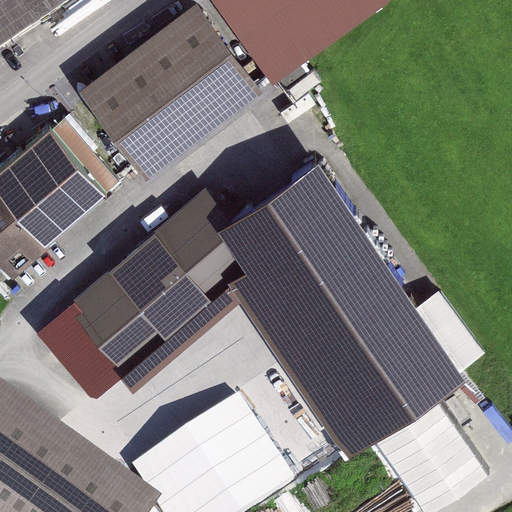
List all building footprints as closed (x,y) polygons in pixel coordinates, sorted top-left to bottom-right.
[(0,0),(0,58),(84,0),(0,0)] [(199,0),(194,0),(80,85),(146,174),(264,86),(199,0)] [(377,0),(225,0),(276,71),(377,0)] [(119,180),(57,112),(0,163),(0,250),(19,271),(119,180)] [(236,216),(214,186),(72,291),(130,369),(242,286),(365,449),(472,370),(465,360),(483,347),(438,286),(431,291),(325,150),(236,216)] [(332,451),(279,370),(240,395),(293,476),(332,451)] [(156,511),(170,493),(4,382),(0,387),(0,511),(156,511)]
